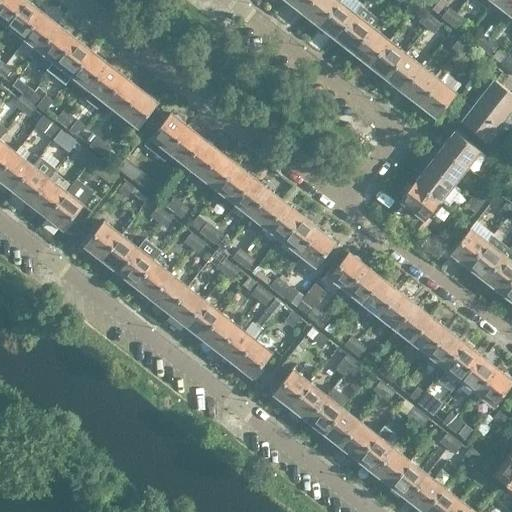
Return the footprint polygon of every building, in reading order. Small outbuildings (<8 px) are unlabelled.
[(0,0),(0,17),(8,24),(26,0),(0,0)] [(33,26),(43,13),(26,0),(8,24),(27,38),(36,28),(33,26)] [(304,12),(313,0),(288,0),(290,1),(289,1),(290,3),(295,7),(297,7),(298,7),(304,12)] [(321,25),(339,1),(337,0),(313,0),(304,12),(311,17),(311,19),(316,24),(319,23),(321,25)] [(511,13),(511,11),(511,0),(494,0),(511,13)] [(338,38),(356,14),(339,1),(321,25),(323,27),(323,29),(329,33),(331,33),(338,38)] [(450,23),(456,15),(450,10),(443,18),(450,23)] [(41,49),(59,25),(43,13),(33,26),(36,28),(27,38),(41,49)] [(427,27),(434,19),(427,13),(420,22),(427,27)] [(354,51),(373,27),(356,14),(338,38),(344,43),(344,45),(350,50),(352,49),(354,51)] [(456,29),(463,20),(456,15),(450,23),(456,29)] [(434,33),(441,24),(434,19),(427,27),(434,33)] [(66,51),(76,38),(59,25),(41,49),(54,60),(63,49),(66,51)] [(371,64),(389,41),(373,27),(354,51),(356,53),(356,55),(362,60),(364,59),(371,64)] [(483,50),(490,41),(483,36),(476,44),(483,50)] [(74,75),(92,51),(76,38),(66,51),(63,49),(54,60),(74,75)] [(460,53),(467,45),(460,39),(454,48),(460,53)] [(388,77),(406,54),(389,41),(371,64),(378,69),(377,69),(377,72),(383,76),(385,76),(385,75),(388,77)] [(490,55),(496,46),(490,41),(483,50),(490,55)] [(467,59),(474,50),(467,45),(460,53),(467,59)] [(98,77),(108,64),(92,51),(74,75),(93,90),(101,79),(98,77)] [(404,90),(423,67),(406,54),(388,77),(390,79),(390,81),(396,86),(398,85),(404,90)] [(0,73),(6,78),(12,70),(6,64),(0,71),(0,73)] [(106,100),(125,77),(108,64),(98,77),(101,79),(93,90),(106,100)] [(421,103),(439,80),(423,67),(404,90),(411,95),(411,96),(411,98),(417,102),(419,102),(421,103)] [(131,103),(141,90),(125,77),(106,100),(120,111),(128,100),(131,103)] [(438,117),(457,93),(439,80),(421,103),(423,105),(423,107),(429,112),(431,112),(431,111),(438,117)] [(509,113),(511,108),(511,93),(496,80),(463,122),(487,141),(498,127),(502,129),(507,128),(511,125),(511,122),(511,118),(511,117),(509,113)] [(29,101),(36,93),(29,87),(22,96),(29,101)] [(140,127),(158,103),(155,100),(155,98),(150,94),(147,94),(141,90),(131,103),(128,100),(120,111),(140,127)] [(36,106),(43,98),(36,93),(29,101),(36,106)] [(22,110),(29,101),(22,96),(16,104),(22,110)] [(29,115),(36,106),(29,101),(22,110),(29,115)] [(65,124),(72,116),(65,110),(58,119),(65,124)] [(178,139),(188,126),(182,121),(182,119),(177,115),(174,115),(171,113),(152,137),(172,152),(181,141),(178,139)] [(72,130),(78,121),(72,116),(65,124),(72,130)] [(54,139),(60,130),(54,125),(47,133),(54,139)] [(186,163),(205,139),(188,126),(178,139),(181,141),(172,152),(186,163)] [(60,144),(67,135),(60,130),(54,139),(60,144)] [(480,150),(462,135),(457,131),(451,138),(449,138),(444,144),(445,146),(443,148),(467,167),(480,150)] [(98,151),(105,142),(98,137),(91,145),(98,151)] [(0,172),(16,152),(0,139),(0,172)] [(211,165),(221,152),(205,139),(186,163),(200,173),(208,163),(211,165)] [(105,156),(112,147),(105,142),(98,151),(105,156)] [(467,167),(443,148),(441,151),(439,151),(434,156),(435,159),(430,165),(454,184),(467,167)] [(87,165),(94,156),(87,151),(80,160),(87,165)] [(0,177),(14,189),(33,165),(16,152),(0,172),(0,177)] [(219,188),(237,165),(221,152),(211,165),(208,163),(200,173),(219,188)] [(94,170),(101,162),(94,156),(87,165),(94,170)] [(31,202),(50,178),(33,165),(14,189),(31,202)] [(243,190),(254,177),(237,165),(219,188),(238,203),(246,193),(243,190)] [(430,165),(425,172),(423,172),(418,177),(419,180),(417,181),(417,182),(441,200),(454,184),(430,165)] [(143,185),(149,177),(143,172),(136,180),(143,185)] [(149,191),(156,182),(149,177),(143,185),(149,191)] [(251,214),(270,190),(254,177),(243,190),(246,193),(238,203),(251,214)] [(48,215),(66,191),(50,178),(31,202),(48,215)] [(416,180),(411,186),(410,185),(404,192),(406,193),(401,199),(423,216),(415,226),(422,231),(430,219),(427,217),(441,200),(417,182),(417,181),(416,180)] [(127,196),(134,187),(127,182),(120,191),(127,196)] [(276,216),(286,203),(270,190),(251,214),(265,225),(273,214),(276,216)] [(65,229),(84,205),(66,191),(48,215),(50,217),(50,219),(56,223),(58,223),(65,229)] [(481,205),(487,198),(478,191),(473,198),(481,205)] [(175,211),(182,203),(175,197),(169,206),(175,211)] [(481,205),(473,198),(467,205),(476,212),(481,205)] [(509,216),(511,211),(511,204),(509,202),(502,210),(509,216)] [(182,217),(189,208),(182,203),(175,211),(182,217)] [(284,240),(303,216),(286,203),(276,216),(273,214),(265,225),(284,240)] [(159,221),(166,212),(159,207),(152,216),(159,221)] [(166,226),(173,218),(166,212),(159,221),(166,226)] [(309,242),(319,229),(303,216),(284,240),(303,255),(312,244),(309,242)] [(103,258),(122,235),(104,221),(86,245),(93,250),(93,253),(99,257),(101,257),(103,258)] [(208,237),(215,229),(208,223),(201,232),(208,237)] [(469,265),(488,242),(470,228),(452,252),(459,257),(459,260),(465,264),(467,264),(469,265)] [(215,242),(221,234),(215,229),(208,237),(215,242)] [(318,266),(336,242),(331,238),(331,236),(325,231),(323,232),(319,229),(309,242),(312,244),(303,255),(318,266)] [(192,247),(199,238),(192,233),(186,242),(192,247)] [(120,271),(138,248),(122,235),(103,258),(120,271)] [(199,252),(206,244),(199,238),(192,247),(199,252)] [(486,279),(504,255),(488,242),(469,265),(471,267),(471,270),(477,274),(479,273),(486,279)] [(137,284),(155,261),(138,248),(120,271),(137,284)] [(241,264),(248,255),(241,250),(235,258),(241,264)] [(356,279),(366,265),(362,262),(362,260),(356,255),(354,256),(349,252),(330,276),(345,287),(353,276),(356,279)] [(248,269),(255,260),(248,255),(241,264),(248,269)] [(503,292),(511,279),(511,260),(504,255),(486,279),(492,284),(492,286),(498,290),(500,290),(503,292)] [(227,274),(233,265),(227,260),(220,268),(227,274)] [(153,297),(172,274),(155,261),(137,284),(153,297)] [(233,279),(240,270),(233,265),(227,274),(233,279)] [(364,302),(382,278),(366,265),(356,279),(353,276),(345,287),(364,302)] [(170,311),(188,287),(172,274),(153,297),(170,311)] [(388,304),(399,291),(382,278),(364,302),(383,317),(391,306),(388,304)] [(278,293),(285,284),(278,279),(272,287),(278,293)] [(511,279),(503,292),(505,293),(505,296),(511,300),(511,299),(511,279)] [(314,305),(326,289),(316,281),(304,297),(314,305)] [(285,298),(292,289),(285,284),(278,293),(285,298)] [(260,300),(267,291),(260,286),(253,294),(260,300)] [(187,324),(205,300),(188,287),(170,311),(187,324)] [(267,305),(273,296),(267,291),(260,300),(267,305)] [(396,328),(415,304),(399,291),(388,304),(391,306),(383,317),(396,328)] [(203,337),(222,313),(205,300),(187,324),(203,337)] [(421,330),(431,317),(415,304),(396,328),(410,338),(418,328),(421,330)] [(316,322),(323,313),(316,308),(309,317),(316,322)] [(294,326),(301,318),(294,312),(287,321),(294,326)] [(220,350),(239,326),(222,313),(203,337),(220,350)] [(323,327),(329,319),(323,313),(316,322),(323,327)] [(423,362),(429,353),(448,329),(431,317),(421,330),(418,328),(410,338),(411,339),(404,348),(423,362)] [(237,363),(255,339),(239,326),(220,350),(237,363)] [(454,355),(464,342),(448,329),(429,353),(448,368),(457,358),(454,355)] [(322,348),(328,339),(322,334),(315,343),(322,348)] [(353,351),(360,343),(353,337),(346,346),(353,351)] [(254,376),(273,353),(255,339),(237,363),(239,364),(239,367),(245,371),(247,371),(254,376)] [(462,379),(481,355),(464,342),(454,355),(457,358),(448,368),(462,379)] [(360,357),(367,348),(360,343),(353,351),(360,357)] [(349,369),(355,361),(349,355),(342,364),(349,369)] [(487,381),(497,368),(481,355),(462,379),(476,390),(484,379),(487,381)] [(355,374),(362,366),(355,361),(349,369),(355,374)] [(386,377),(393,368),(386,363),(379,371),(386,377)] [(393,382),(399,374),(393,368),(386,377),(393,382)] [(495,405),(511,383),(511,379),(511,376),(506,372),(503,373),(497,368),(487,381),(484,379),(476,390),(495,405)] [(292,406),(310,383),(293,369),(275,392),(282,398),(282,400),(288,405),(290,404),(292,406)] [(408,394),(416,384),(411,380),(403,390),(408,394)] [(382,395),(389,387),(382,381),(375,390),(382,395)] [(309,419),(327,396),(310,383),(292,406),(309,419)] [(389,401),(396,392),(389,387),(382,395),(389,401)] [(419,402),(425,394),(419,389),(412,397),(419,402)] [(425,408),(432,399),(425,394),(419,402),(425,408)] [(325,432),(344,409),(327,396),(309,419),(325,432)] [(416,422),(422,413),(416,408),(409,416),(416,422)] [(342,445),(360,422),(344,409),(325,432),(342,445)] [(497,432),(508,418),(499,412),(489,425),(497,432)] [(422,427),(429,418),(422,413),(416,422),(422,427)] [(451,428),(458,420),(451,414),(445,423),(451,428)] [(458,433),(465,425),(458,420),(451,428),(458,433)] [(359,458),(377,435),(360,422),(342,445),(359,458)] [(449,448),(456,439),(449,434),(442,442),(449,448)] [(375,471),(394,448),(377,435),(359,458),(375,471)] [(456,453),(462,444),(456,439),(449,448),(456,453)] [(475,461),(480,454),(471,447),(466,454),(475,461)] [(392,485),(411,461),(394,448),(375,471),(392,485)] [(511,459),(509,457),(495,474),(511,487),(511,459)] [(409,498),(427,474),(411,461),(392,485),(409,498)] [(475,482),(481,474),(474,468),(468,477),(475,482)] [(426,511),(444,487),(427,474),(409,498),(426,511)] [(481,488),(488,479),(481,474),(475,482),(481,488)] [(427,511),(451,511),(461,500),(444,487),(426,511),(427,511)] [(507,508),(511,501),(511,497),(507,494),(500,502),(507,508)] [(475,511),(461,500),(451,511),(475,511)]
